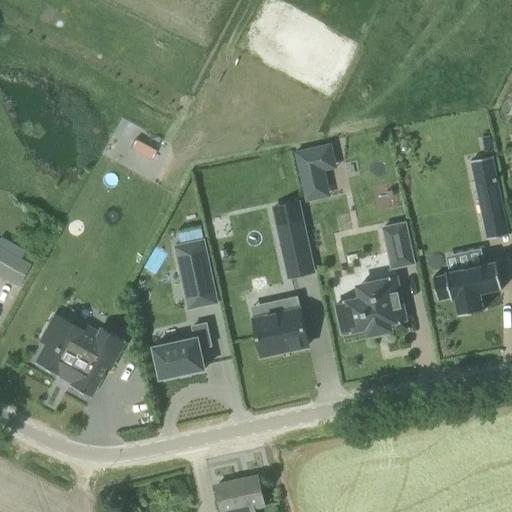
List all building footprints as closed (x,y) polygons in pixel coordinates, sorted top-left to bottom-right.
[(335,164),(331,146),(294,154),(298,172),(335,164)] [(483,215),(504,210),(497,179),(478,184),(476,184),(483,215)] [(313,272),(301,218),(278,222),(290,277),(313,272)] [(413,262),(405,223),(384,228),(392,267),(413,262)] [(213,279),(204,240),(176,246),(184,285),(213,279)] [(30,265),(0,248),(0,277),(18,287),(30,265)] [(502,289),(497,261),(447,272),(447,275),(435,277),(434,276),(433,277),(438,301),(439,300),(452,297),(453,300),(454,300),(454,299),(455,298),(459,315),(486,309),(482,293),(502,288),(502,289)] [(396,278),(358,286),(361,299),(337,304),(343,333),(368,328),(369,335),(391,330),(390,323),(405,319),(396,278)] [(309,345),(298,296),(269,302),(272,316),(254,320),(262,355),(309,345)] [(96,337),(69,322),(54,348),(45,343),(34,363),(57,376),(58,374),(71,381),(68,386),(89,398),(106,367),(110,369),(126,341),(101,327),(96,337)] [(195,338),(154,347),(161,379),(205,369),(201,348),(212,346),(207,323),(193,326),(195,338)] [(222,511),(255,511),(255,507),(264,505),(258,476),(217,485),(222,511)]
